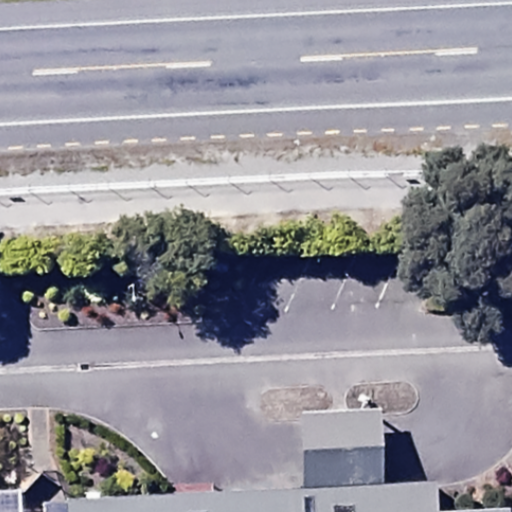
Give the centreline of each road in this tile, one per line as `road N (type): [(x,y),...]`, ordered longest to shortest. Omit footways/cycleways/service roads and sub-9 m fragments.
road 1 (trunk): [(0,70),(511,44)]
road 2 (unclassified): [(511,344),(0,370)]
